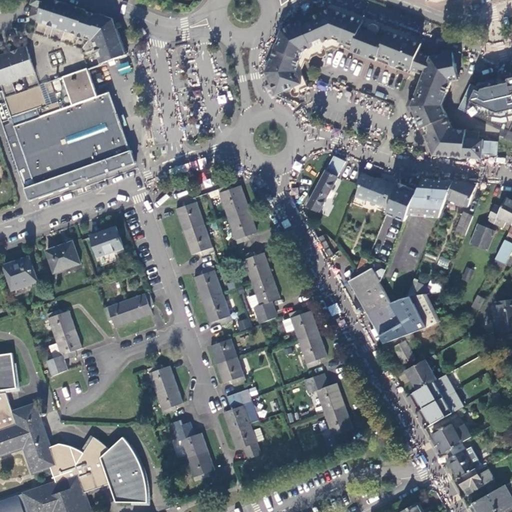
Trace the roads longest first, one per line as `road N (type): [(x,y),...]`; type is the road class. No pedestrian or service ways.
road 1 (tertiary): [(284,195),(433,467)]
road 2 (residential): [(511,173),(393,162),(336,141)]
road 3 (secondary): [(353,0),(481,49),(511,48)]
road 4 (residential): [(135,183),(183,334)]
road 5 (unclassified): [(423,475),(357,476),(275,511)]
road 6 (residential): [(135,183),(0,232)]
road 7 (secondary): [(511,10),(451,20),(389,0)]
